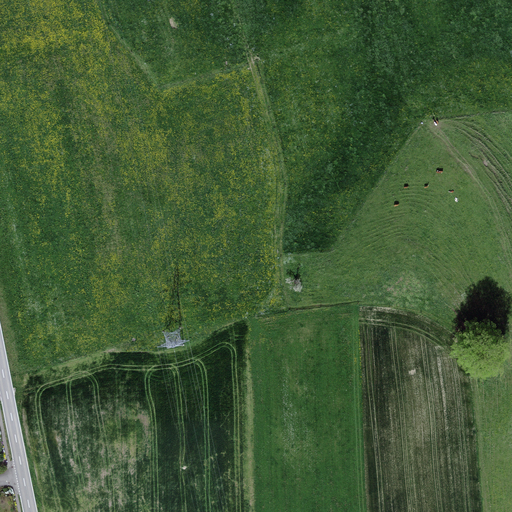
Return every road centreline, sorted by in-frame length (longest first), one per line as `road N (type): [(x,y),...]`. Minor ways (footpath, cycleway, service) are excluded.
road 1 (track): [(233,0),(285,160),(286,295),(237,325)]
road 2 (track): [(378,0),(390,60),(453,137),(511,236)]
